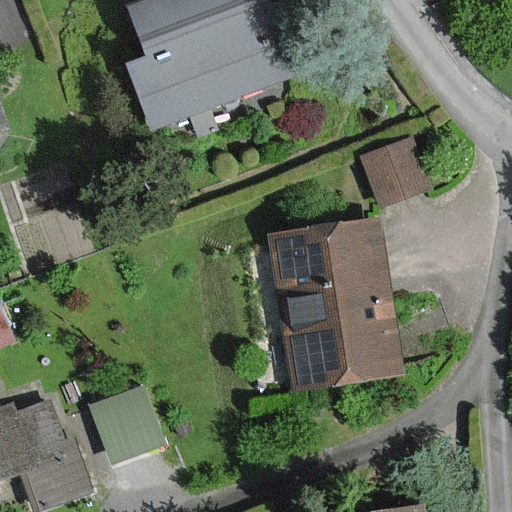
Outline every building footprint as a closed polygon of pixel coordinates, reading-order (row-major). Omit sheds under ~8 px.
[(262,0),(153,0),(133,7),(151,57),(131,64),(153,125),(290,76),(262,0)] [(410,141),(360,159),(378,208),(427,191),(410,141)] [(382,220),(275,236),(297,389),(404,373),(382,220)] [(0,344),(10,341),(0,314),(0,344)] [(161,445),(139,390),(89,409),(111,464),(161,445)] [(15,404),(0,408),(0,473),(25,465),(40,509),(89,492),(72,442),(63,445),(50,406),(19,416),(15,404)]
